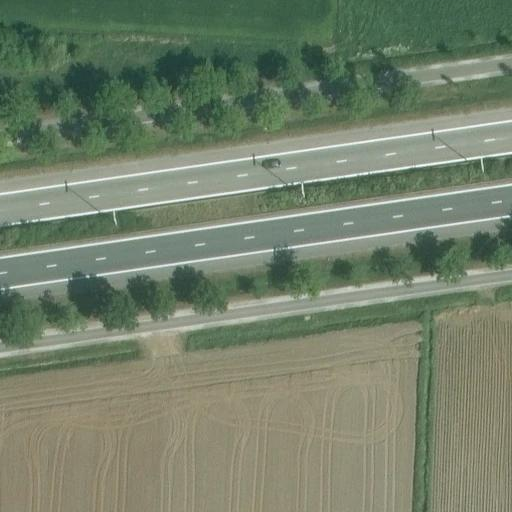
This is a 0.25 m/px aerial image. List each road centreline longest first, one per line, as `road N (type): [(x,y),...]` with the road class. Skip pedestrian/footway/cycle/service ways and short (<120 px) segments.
road 1 (motorway): [(511,137),(0,210)]
road 2 (tertiary): [(0,137),(511,64)]
road 3 (motorway): [(0,272),(511,199)]
road 4 (unclassified): [(511,276),(0,348)]
